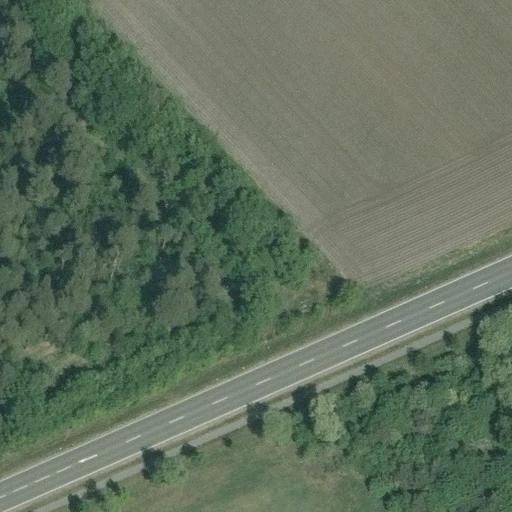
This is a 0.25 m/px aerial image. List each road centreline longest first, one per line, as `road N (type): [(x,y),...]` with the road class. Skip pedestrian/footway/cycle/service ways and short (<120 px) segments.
road 1 (track): [(14,0),(342,354)]
road 2 (primary): [(342,354),(0,503)]
road 3 (primary): [(342,354),(511,278)]
